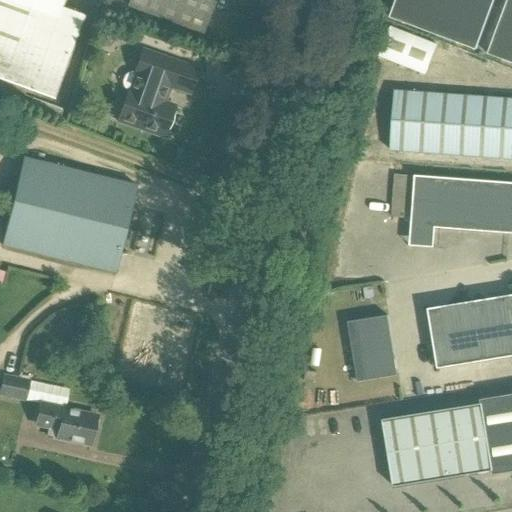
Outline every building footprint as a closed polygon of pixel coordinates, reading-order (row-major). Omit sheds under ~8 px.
[(0,0),(0,79),(54,99),(85,16),(62,8),(64,0),(0,0)] [(202,35),(214,0),(129,0),(126,8),(202,35)] [(472,48),(490,0),(399,0),(392,19),(472,48)] [(511,63),(511,0),(508,0),(488,54),(511,63)] [(389,27),(377,57),(424,76),(436,45),(389,27)] [(190,95),(199,70),(143,50),(135,73),(134,73),(132,73),(130,73),(129,74),(127,75),(126,76),(125,77),(124,79),(123,81),(123,82),(123,84),(123,86),(124,87),(125,89),(126,90),(127,91),(129,92),(118,122),(164,138),(166,131),(168,132),(171,129),(172,125),(174,122),(174,118),(175,114),(173,114),(175,106),(165,102),(171,87),(190,95)] [(511,159),(511,99),(395,91),(391,151),(511,159)] [(116,274),(136,187),(21,160),(1,246),(116,274)] [(511,183),(415,176),(412,226),(511,233),(511,183)] [(511,295),(429,309),(438,369),(511,356),(511,295)] [(358,383),(397,376),(387,316),(348,323),(358,383)] [(0,397),(25,402),(29,382),(2,376),(0,385),(0,397)] [(394,487),(492,471),(511,467),(511,398),(481,404),(382,420),(394,487)] [(39,406),(35,427),(48,430),(58,432),(57,438),(90,445),(96,418),(59,410),(39,406)]
